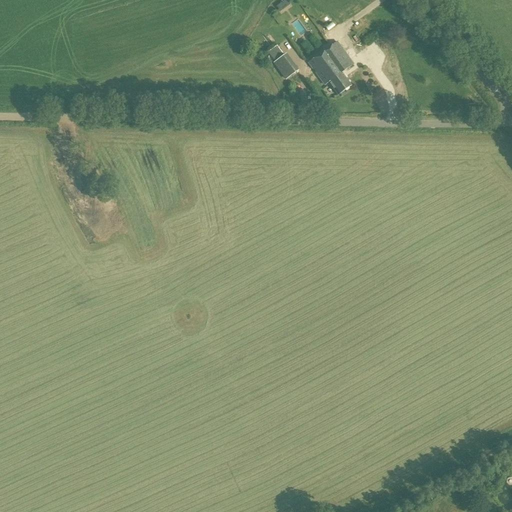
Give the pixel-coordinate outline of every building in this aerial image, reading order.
[(283,0),(275,6),(279,11),(289,5),(285,0),(283,0)] [(287,4),(288,13),(277,14),(278,22),(288,20),(288,16),(303,15),(301,2),(287,4)] [(334,77),(344,90),(351,85),(342,73),(353,65),(343,50),(348,46),(342,38),(329,47),(341,64),(333,71),(337,76),(334,77)] [(284,55),(277,46),(268,52),(275,62),(273,63),(285,80),(298,70),(286,54),(284,55)] [(338,95),(344,90),(334,77),(337,76),(333,71),(341,64),(329,47),(308,62),(324,85),(329,82),(338,95)]
